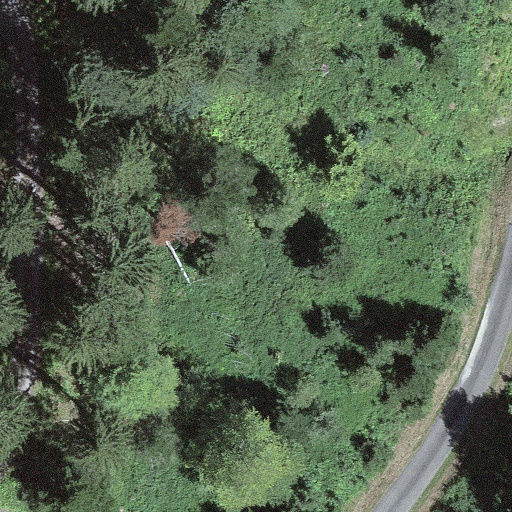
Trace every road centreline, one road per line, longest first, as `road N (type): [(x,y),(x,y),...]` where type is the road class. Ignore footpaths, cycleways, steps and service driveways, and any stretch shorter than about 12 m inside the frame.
road 1 (track): [(0,480),(24,413),(41,293),(30,109),(7,0)]
road 2 (track): [(511,271),(477,381),(389,511)]
